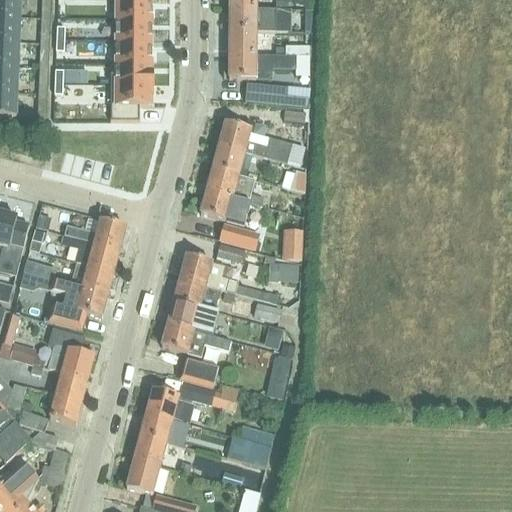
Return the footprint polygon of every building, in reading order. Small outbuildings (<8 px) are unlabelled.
[(0,0),(0,21),(20,22),(20,0),(0,0)] [(41,0),(40,23),(49,23),(50,0),(41,0)] [(111,0),(111,2),(116,2),(116,22),(151,22),(151,0),(111,0)] [(229,0),(229,13),(257,13),(256,0),(229,0)] [(291,0),(290,6),(308,11),(311,0),(291,0)] [(275,5),(275,13),(286,13),(286,5),(275,5)] [(257,13),(229,13),(229,36),(256,36),(256,35),(275,35),(275,13),(257,13)] [(0,21),(0,46),(19,47),(20,22),(0,21)] [(151,22),(116,22),(116,43),(151,44),(151,22)] [(39,47),(49,48),(49,23),(40,23),(39,47)] [(57,31),(56,43),(64,43),(65,31),(57,31)] [(229,59),(256,60),(256,36),(229,36),(229,59)] [(56,43),(56,55),(64,56),(64,43),(56,43)] [(151,44),(116,43),(115,65),(151,65),(151,44)] [(0,46),(0,70),(18,71),(19,47),(0,46)] [(49,48),(39,47),(38,72),(48,73),(49,48)] [(309,51),(275,51),(275,60),(295,60),(309,60),(309,51)] [(256,60),(229,59),(229,83),(249,84),(256,84),(271,84),(271,74),(295,74),(295,60),(275,60),(256,60)] [(115,65),(111,65),(110,87),(152,87),(152,75),(151,75),(151,65),(115,65)] [(0,70),(0,95),(17,96),(18,71),(0,70)] [(38,72),(38,97),(47,97),(48,73),(38,72)] [(55,74),(55,86),(63,87),(63,75),(55,74)] [(55,86),(54,98),(62,99),(63,87),(55,86)] [(152,87),(110,87),(110,125),(139,125),(139,110),(151,110),(151,99),(152,99),(152,87)] [(246,89),(245,106),(306,113),(307,104),(285,101),(286,94),(246,89)] [(0,121),(16,122),(17,96),(0,95),(0,121)] [(47,97),(38,97),(37,122),(46,123),(47,97)] [(304,125),(306,125),(308,113),(303,113),(303,116),(284,114),(283,125),(304,127),(304,125)] [(225,127),(219,150),(245,157),(264,162),(273,165),(274,163),(286,167),(291,149),(268,143),(266,151),(248,146),(251,134),(244,132),(225,127)] [(245,157),(219,150),(213,173),(239,180),(245,157)] [(254,184),(239,180),(213,173),(207,195),(251,207),(260,210),(262,210),(264,202),(250,199),(254,184)] [(303,197),(305,177),(295,175),(290,194),(303,197)] [(251,207),(207,195),(200,218),(220,224),(226,225),(226,227),(244,231),(251,207)] [(17,221),(0,217),(0,249),(4,250),(0,264),(0,276),(15,280),(24,248),(29,229),(16,225),(17,221)] [(36,232),(48,235),(51,222),(39,219),(36,232)] [(75,243),(94,248),(120,255),(126,231),(100,225),(97,238),(67,230),(64,240),(65,240),(75,243)] [(36,232),(33,242),(42,244),(46,242),(48,235),(36,232)] [(220,246),(252,255),(253,250),(238,246),(241,237),(222,232),(220,240),(222,241),(220,246)] [(88,270),(114,277),(120,255),(94,248),(75,243),(65,240),(63,248),(71,250),(71,251),(78,253),(74,267),(76,267),(88,270)] [(216,259),(240,267),(243,256),(219,249),(216,259)] [(285,256),(285,264),(301,264),(301,256),(285,256)] [(180,283),(220,294),(225,295),(235,298),(278,309),(280,301),(237,289),(237,290),(236,290),(237,285),(229,283),(222,281),(225,270),(212,267),(206,265),(186,260),(180,283)] [(25,269),(24,276),(39,280),(42,268),(26,264),(25,269)] [(70,290),(108,300),(114,277),(88,270),(76,267),(70,290)] [(299,269),(278,268),(278,286),(299,286),(299,269)] [(214,316),(220,294),(180,283),(174,306),(199,312),(214,316)] [(62,288),(53,285),(50,295),(66,299),(63,312),(53,309),(49,326),(82,335),(86,319),(101,323),(108,300),(70,290),(62,288)] [(13,290),(0,287),(0,305),(8,307),(13,290)] [(233,306),(235,298),(225,295),(223,304),(233,306)] [(17,300),(13,314),(35,320),(39,306),(17,300)] [(214,316),(199,312),(174,306),(168,328),(207,339),(212,340),(218,317),(214,316)] [(254,320),(278,326),(281,313),(257,307),(254,320)] [(10,355),(20,321),(12,318),(2,353),(10,355)] [(161,351),(181,357),(200,362),(207,339),(168,328),(161,351)] [(277,352),(280,330),(265,328),(262,350),(277,352)] [(49,373),(51,374),(62,377),(88,384),(94,361),(80,357),(84,342),(53,334),(49,350),(54,351),(49,373)] [(282,348),(279,358),(291,361),(294,351),(282,348)] [(35,357),(32,368),(43,371),(46,360),(35,357)] [(179,384),(193,388),(212,393),(213,391),(215,392),(218,382),(215,382),(218,371),(185,362),(179,384)] [(43,371),(32,368),(32,370),(30,378),(40,381),(43,371)] [(56,399),(82,406),(88,384),(62,377),(56,399)] [(13,388),(5,412),(18,416),(26,392),(13,388)] [(193,388),(190,399),(189,404),(211,410),(212,405),(215,406),(217,397),(215,396),(215,395),(212,394),(212,393),(193,388)] [(195,409),(178,404),(179,401),(153,394),(147,417),(172,424),(173,423),(189,428),(195,409)] [(50,423),(56,424),(75,430),(82,406),(56,399),(50,423)] [(5,415),(3,412),(0,414),(0,431),(4,435),(0,438),(0,459),(6,467),(27,448),(30,446),(7,417),(5,415)] [(40,437),(44,438),(47,424),(22,416),(19,428),(39,436),(40,437)] [(166,447),(172,424),(147,417),(141,440),(166,447)] [(40,437),(30,446),(27,448),(34,450),(54,455),(54,454),(55,454),(58,442),(44,438),(40,437)] [(180,475),(183,466),(183,464),(163,458),(166,447),(141,440),(134,462),(160,469),(160,470),(180,476),(180,475)] [(248,445),(242,464),(262,471),(268,451),(248,445)] [(216,462),(241,463),(242,447),(217,446),(216,462)] [(54,454),(54,455),(49,471),(63,475),(68,458),(55,454),(54,454)] [(152,499),(160,470),(160,469),(134,462),(126,492),(152,499)] [(183,466),(180,475),(189,477),(191,469),(183,466)] [(58,493),(63,475),(49,471),(45,489),(58,493)] [(224,475),(221,485),(240,490),(242,481),(224,475)] [(0,490),(0,511),(20,511),(26,506),(20,499),(26,493),(20,486),(14,492),(7,484),(0,490)] [(253,511),(258,498),(245,494),(242,493),(237,511),(253,511)] [(195,511),(196,510),(156,499),(152,511),(195,511)]
